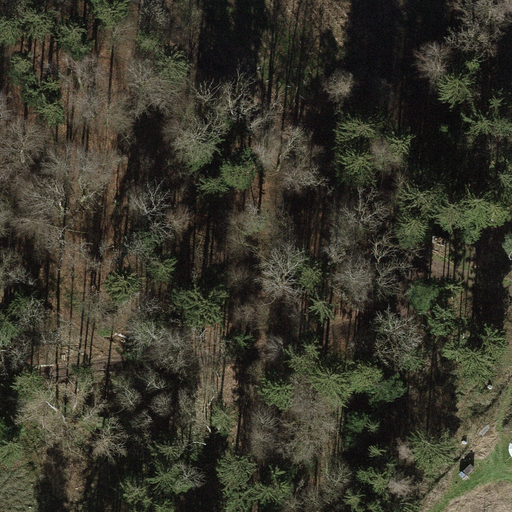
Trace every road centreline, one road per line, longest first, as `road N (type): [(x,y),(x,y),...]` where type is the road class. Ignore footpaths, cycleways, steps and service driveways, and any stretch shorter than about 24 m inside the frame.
road 1 (track): [(133,0),(344,211),(442,270)]
road 2 (track): [(511,280),(392,511)]
